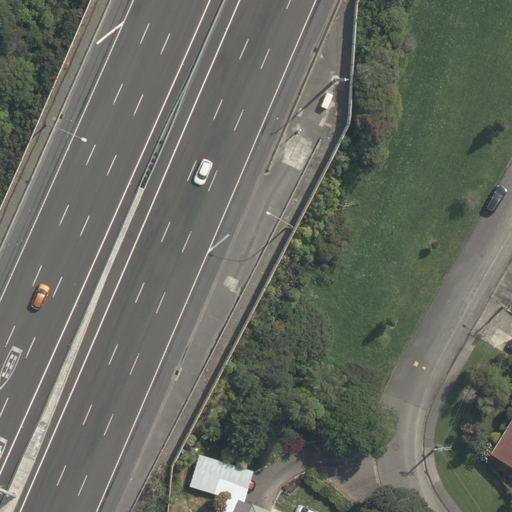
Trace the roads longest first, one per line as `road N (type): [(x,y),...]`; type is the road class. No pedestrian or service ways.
road 1 (motorway): [(268,0),(46,511)]
road 2 (motorway): [(0,377),(164,0)]
road 3 (residential): [(427,511),(403,445),(412,405),(511,210)]
